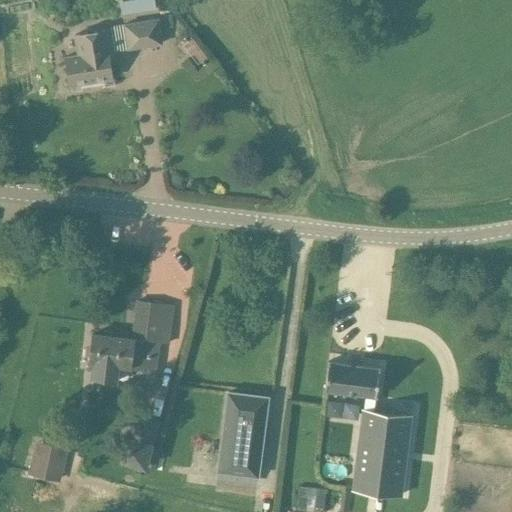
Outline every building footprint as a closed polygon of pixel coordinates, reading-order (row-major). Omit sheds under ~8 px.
[(123,24),(128,51),(163,45),(159,18),(123,24)] [(70,84),(111,78),(109,61),(115,60),(110,29),(76,34),(79,55),(67,57),(70,84)] [(93,333),(90,362),(92,362),(90,378),(117,381),(119,366),(131,367),(145,369),(156,370),(160,342),(161,342),(169,343),(171,326),(161,325),(164,303),(137,300),(133,338),(93,333)] [(328,362),(325,390),(366,396),(364,409),(373,410),(374,397),(376,397),(380,368),(328,362)] [(216,472),(258,478),(269,396),(227,390),(216,472)] [(354,489),(401,495),(412,416),(364,410),(354,489)] [(144,468),(158,421),(131,413),(117,460),(144,468)] [(60,482),(68,447),(36,439),(28,474),(60,482)] [(297,507),(324,508),(325,486),(298,485),(297,507)]
